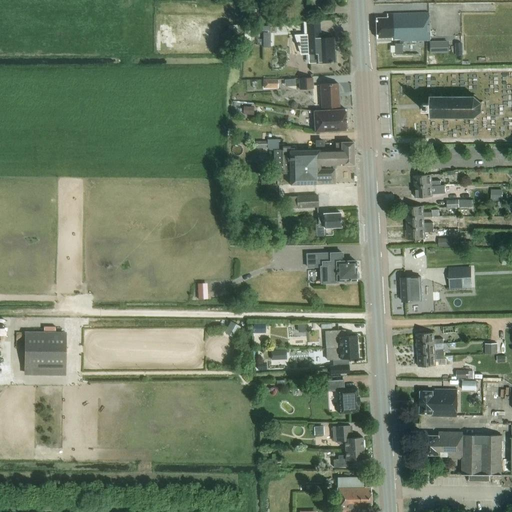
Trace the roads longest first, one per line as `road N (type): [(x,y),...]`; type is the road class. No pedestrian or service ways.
road 1 (primary): [(390,511),(360,0)]
road 2 (track): [(506,319),(377,317)]
